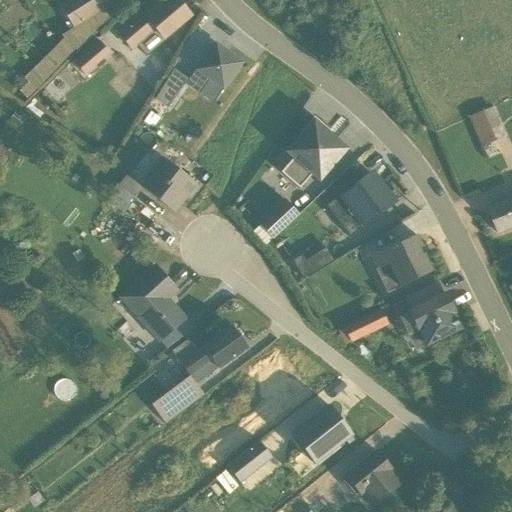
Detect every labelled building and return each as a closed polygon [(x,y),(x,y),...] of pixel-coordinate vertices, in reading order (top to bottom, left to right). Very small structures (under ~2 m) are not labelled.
[(66,0),(58,5),(73,29),(32,72),(43,83),(95,29),(109,21),(95,0),(66,0)] [(153,4),(116,35),(131,53),(136,48),(144,56),(189,17),(174,0),(167,0),(157,8),(153,4)] [(239,65),(214,45),(184,85),(211,104),(239,65)] [(149,57),(132,71),(146,88),(163,74),(149,57)] [(186,80),(173,71),(153,100),(166,109),(186,80)] [(493,144),(489,134),(498,130),(492,112),(470,120),(482,149),(493,144)] [(279,174),(298,190),(311,175),(317,180),(343,150),(324,136),(327,132),(312,118),(298,134),(301,136),(286,153),(292,159),(279,174)] [(172,214),(185,198),(188,201),(198,188),(160,158),(147,173),(150,176),(140,189),(172,214)] [(132,198),(140,190),(124,177),(116,186),(132,198)] [(363,178),(326,205),(349,237),(395,204),(378,181),(370,187),(363,178)] [(271,241),(297,216),(284,201),(257,226),(271,241)] [(511,201),(487,211),(497,237),(511,230),(511,201)] [(414,236),(368,259),(374,270),(385,265),(397,289),(430,273),(422,256),(420,257),(417,250),(420,249),(414,236)] [(305,277),(334,258),(324,244),(296,263),(305,277)] [(183,320),(165,300),(175,291),(154,266),(115,300),(154,345),(183,320)] [(391,306),(397,318),(406,337),(417,332),(424,347),(458,330),(443,295),(442,296),(436,284),(391,306)] [(342,330),(350,344),(364,337),(356,322),(342,330)] [(246,350),(228,327),(195,351),(188,341),(170,354),(187,377),(149,405),(163,424),(203,394),(197,386),(246,350)] [(327,409),(290,436),(312,466),(349,438),(327,409)] [(224,468),(238,485),(270,460),(257,443),(224,468)] [(400,485),(375,453),(339,481),(353,498),(358,494),(369,509),(400,485)] [(206,486),(221,505),(228,498),(226,496),(236,487),(223,472),(206,486)] [(470,511),(475,508),(463,495),(442,511),(470,511)]
